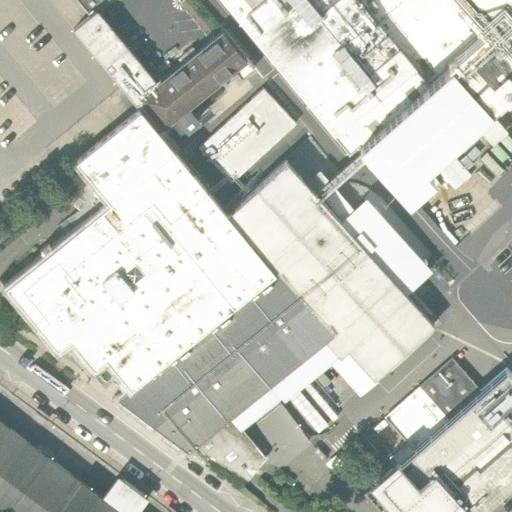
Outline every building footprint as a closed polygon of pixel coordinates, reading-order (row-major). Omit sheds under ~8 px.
[(74,0),(89,18),(100,10),(111,0),(74,0)] [(217,0),(346,151),(355,144),(427,83),(356,0),(217,0)] [(356,0),(427,83),(488,27),(464,0),(356,0)] [(511,0),(464,0),(488,27),(511,7),(511,0)] [(511,54),(511,7),(488,27),(511,54)] [(89,18),(76,31),(135,103),(138,102),(145,110),(164,133),(180,120),(192,110),(233,74),(250,60),(226,30),(160,83),(100,10),(89,18)] [(427,83),(355,144),(408,202),(411,199),(434,179),(425,168),(473,126),(479,132),(496,118),(489,110),(511,89),(511,54),(488,27),(427,83)] [(257,69),(250,60),(233,74),(235,77),(239,74),(244,80),(257,69)] [(135,392),(280,274),(232,217),(164,133),(145,110),(81,160),(89,170),(116,203),(95,221),(9,291),(59,354),(71,344),(95,372),(108,361),(135,392)] [(204,123),(192,110),(180,120),(191,134),(204,123)] [(292,162),(232,217),(280,274),(282,272),(337,335),(329,344),(345,359),(353,352),(379,382),(440,327),(411,295),(344,220),(309,182),(292,162)] [(116,203),(89,170),(77,194),(73,204),(84,213),(95,221),(116,203)] [(344,220),(356,210),(322,171),(309,182),(344,220)] [(344,220),(411,295),(436,273),(370,198),(356,210),(344,220)] [(135,392),(121,409),(188,458),(231,421),(255,404),(271,390),(329,344),(337,335),(282,272),(280,274),(135,392)] [(386,421),(413,451),(481,390),(454,361),(386,421)] [(413,451),(398,464),(441,511),(485,511),(511,488),(511,373),(506,367),(481,390),(413,451)] [(268,461),(231,421),(188,458),(207,469),(211,462),(248,481),(268,461)] [(0,511),(60,511),(80,486),(0,425),(0,511)] [(379,481),(372,488),(393,511),(441,511),(398,464),(379,481)] [(104,503),(115,511),(145,511),(150,506),(119,483),(104,503)] [(115,511),(104,503),(80,486),(60,511),(115,511)]
